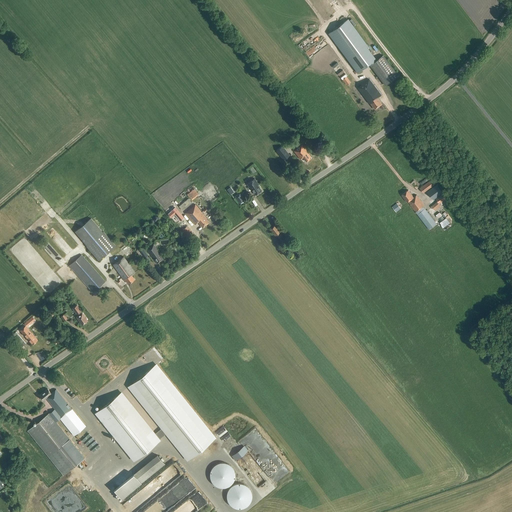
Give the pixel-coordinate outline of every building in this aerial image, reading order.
[(332,31),(329,33),(358,72),(368,64),(369,65),(376,59),(366,46),(347,19),(332,31)] [(318,31),(297,44),(301,50),(313,42),(312,41),(321,35),(318,31)] [(316,50),(313,46),(306,52),(309,56),(314,53),(314,52),(316,50)] [(383,55),(376,59),(369,65),(366,67),(371,74),(374,71),(385,85),(398,76),(383,55)] [(321,58),(319,58),(316,59),(315,61),(314,64),(314,66),(315,68),(316,70),(318,72),(321,72),(323,72),(326,71),(327,69),(328,66),(328,64),(327,61),(326,59),(324,58),(321,58)] [(337,59),(335,60),(330,64),(342,80),(350,90),(351,90),(353,93),(355,91),(354,90),(355,90),(353,88),(355,87),(347,77),(349,75),(337,59)] [(381,95),(369,79),(358,88),(359,90),(369,104),(370,103),(375,109),(382,104),(377,98),(381,95)] [(306,151),(302,145),(294,151),(300,159),(302,157),(306,162),(311,157),(306,151)] [(290,155),(282,146),(277,150),(284,160),(290,155)] [(261,190),(258,185),(259,184),(254,178),(246,184),(251,190),(251,189),(255,194),(261,190)] [(431,180),(420,188),(423,193),(434,184),(431,180)] [(432,199),(442,193),(437,184),(427,190),(432,199)] [(187,195),(188,196),(189,197),(192,200),(199,195),(196,191),(194,189),(187,195)] [(413,197),(408,190),(402,194),(407,202),(408,201),(417,213),(416,213),(427,227),(434,222),(422,206),(423,205),(416,195),(413,197)] [(436,198),(439,203),(448,198),(444,192),(436,198)] [(235,196),(240,204),(245,200),(240,193),(235,196)] [(178,207),(182,211),(192,203),(188,199),(178,207)] [(442,208),(440,205),(437,202),(431,206),(435,211),(435,210),(437,212),(442,208)] [(392,207),(396,212),(400,208),(396,203),(392,207)] [(203,227),(209,222),(206,219),(207,219),(200,210),(195,204),(185,213),(195,225),(198,222),(203,227)] [(175,214),(180,220),(184,217),(175,207),(167,213),(171,217),(175,214)] [(75,231),(85,243),(87,246),(86,246),(98,260),(115,246),(103,231),(103,232),(91,218),(75,231)] [(280,231),(275,225),(270,229),(275,235),(276,234),(279,238),(282,235),(279,232),(280,231)] [(193,233),(187,226),(183,230),(189,237),(193,233)] [(157,263),(163,259),(158,251),(158,250),(154,244),(146,249),(157,263)] [(138,250),(143,258),(145,257),(148,255),(142,247),(140,245),(136,247),(138,250)] [(124,257),(132,254),(128,246),(121,249),(124,257)] [(81,255),(69,265),(93,293),(105,282),(81,255)] [(125,259),(124,257),(113,264),(125,281),(126,281),(128,284),(135,279),(132,275),(135,273),(125,259)] [(82,312),(81,313),(80,311),(81,311),(77,305),(73,308),(76,314),(78,313),(79,315),(76,317),(82,324),(88,320),(82,312)] [(24,323),(27,326),(34,321),(35,320),(33,316),(24,323)] [(32,343),(37,339),(26,327),(25,326),(20,330),(32,343)] [(122,392),(116,397),(96,413),(134,459),(159,439),(166,433),(187,459),(214,437),(156,365),(128,387),(161,429),(155,433),(122,392)] [(47,389),(39,395),(43,400),(46,398),(54,408),(49,413),(28,429),(51,458),(64,447),(62,444),(69,438),(56,421),(60,418),(73,434),(85,425),(56,389),(51,393),(47,389)] [(223,441),(230,435),(225,429),(217,435),(223,441)] [(69,438),(62,444),(64,447),(76,463),(84,457),(69,438)] [(99,439),(91,446),(93,449),(101,442),(99,439)] [(64,447),(51,458),(63,473),(76,463),(64,447)] [(157,455),(114,489),(122,499),(165,464),(157,455)] [(147,496),(180,471),(173,462),(141,488),(147,496)] [(215,464),(213,466),(211,469),(210,471),(210,474),(210,477),(211,480),(212,483),(214,485),(216,486),(219,487),(222,488),(225,488),(228,487),(230,485),(232,483),(234,480),(235,477),(235,474),(235,472),(233,469),(232,466),(229,465),(227,463),(224,462),(221,462),(218,463),(215,464)] [(235,484),(232,485),(230,487),(228,490),(227,492),(226,495),(227,498),(227,501),(229,504),(231,506),(233,507),(236,508),(239,509),(242,509),(245,508),(247,506),(249,504),(251,501),(252,499),(252,496),(251,493),(250,490),(249,488),(246,486),(244,484),(241,484),(238,484),(235,484)]
